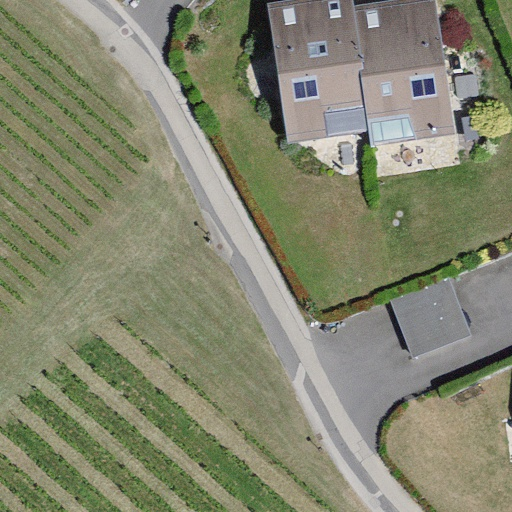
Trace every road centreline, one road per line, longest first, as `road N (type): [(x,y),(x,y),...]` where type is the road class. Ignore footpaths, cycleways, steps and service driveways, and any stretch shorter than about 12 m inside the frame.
road 1 (residential): [(84,0),(158,90),(345,451),(399,511)]
road 2 (unknown): [(345,451),(511,348)]
